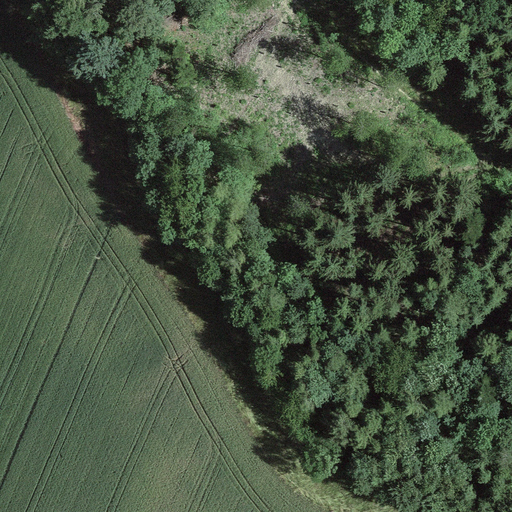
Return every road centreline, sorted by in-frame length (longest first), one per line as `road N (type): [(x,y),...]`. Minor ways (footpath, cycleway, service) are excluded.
road 1 (track): [(70,0),(281,402),(417,511)]
road 2 (track): [(311,0),(511,158)]
